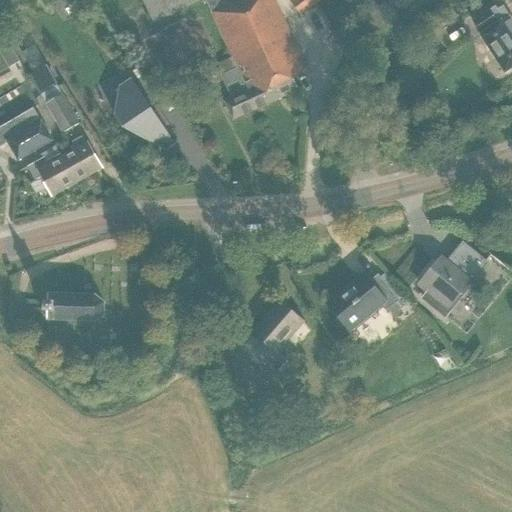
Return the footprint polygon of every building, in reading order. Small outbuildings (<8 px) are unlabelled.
[(143,0),(155,24),(204,0),(205,0),(236,61),(221,69),(224,79),(222,79),(229,94),(231,93),(235,98),(225,103),(233,120),(299,91),(292,77),(309,70),(274,0),(143,0)] [(301,16),(322,0),(292,0),(290,2),(301,16)] [(511,20),(511,19),(503,6),(497,10),(496,7),(490,10),(473,22),(481,34),(480,35),(505,72),(511,67),(511,20)] [(33,73),(29,75),(39,94),(57,84),(47,65),(46,66),(33,73)] [(171,146),(175,144),(132,80),(115,92),(119,97),(116,117),(124,129),(165,152),(172,147),(171,146)] [(63,133),(79,124),(57,85),(40,94),(46,104),(63,133)] [(181,111),(189,106),(185,100),(177,105),(181,111)] [(31,127),(24,114),(0,127),(0,145),(7,142),(18,161),(53,141),(41,121),(31,127)] [(62,158),(76,182),(101,168),(88,144),(87,144),(83,137),(73,142),(74,145),(70,148),(73,152),(63,157),(62,158)] [(62,158),(63,157),(57,146),(41,155),(43,158),(28,166),(36,181),(41,178),(52,196),(76,182),(62,158)] [(479,243),(483,238),(477,233),(472,238),(479,243)] [(471,285),(488,265),(462,244),(443,268),(437,263),(419,285),(428,292),(423,299),(443,315),(469,283),(471,285)] [(367,284),(360,275),(328,300),(351,329),(382,304),(387,310),(390,307),(399,300),(378,275),(367,284)] [(52,294),(52,293),(51,293),(50,294),(48,294),(48,302),(46,302),(45,311),(47,311),(47,320),(50,320),(51,321),(51,320),(61,320),(61,321),(62,321),(62,320),(72,321),(73,321),(83,321),(83,322),(84,322),(84,321),(94,321),(94,322),(95,322),(95,321),(103,316),(104,316),(104,314),(104,304),(105,304),(104,302),(96,296),(95,295),(94,296),(85,295),(84,295),(74,295),(74,294),(73,294),(73,295),(63,294),(62,294),(61,294),(52,294)] [(399,300),(390,307),(394,313),(398,310),(403,306),(399,300)] [(303,342),(313,331),(303,323),(304,323),(280,302),(253,332),(265,343),(255,354),(277,373),(287,361),(277,352),(293,334),(303,342)] [(89,386),(102,385),(102,370),(89,370),(89,386)]
